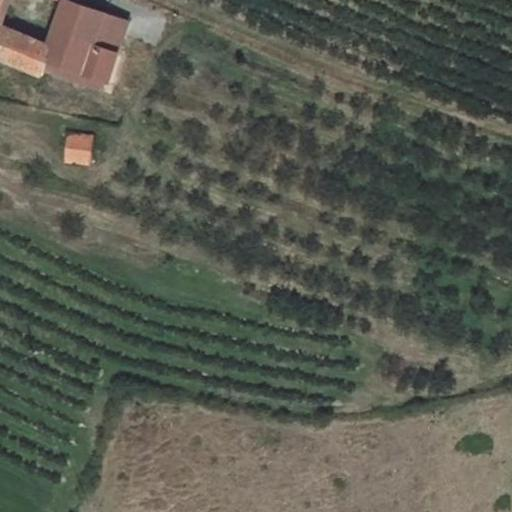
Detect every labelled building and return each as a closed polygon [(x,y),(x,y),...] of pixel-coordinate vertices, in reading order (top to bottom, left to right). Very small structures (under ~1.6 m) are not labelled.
[(0,0),(0,54),(20,61),(29,36),(0,23),(0,14),(4,0),(0,0)] [(61,59),(111,76),(120,47),(94,39),(107,7),(79,0),(47,0),(43,12),(58,17),(49,42),(43,69),(54,72),(61,59)] [(94,39),(120,47),(131,13),(107,7),(94,39)] [(43,69),(49,42),(29,36),(20,61),(43,69)] [(68,158),(93,161),(95,135),(69,134),(68,158)]
